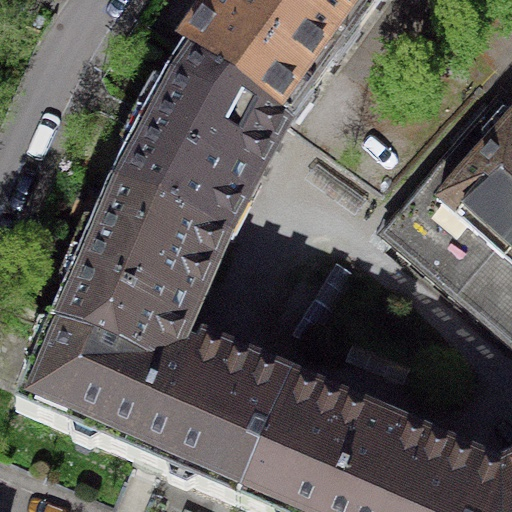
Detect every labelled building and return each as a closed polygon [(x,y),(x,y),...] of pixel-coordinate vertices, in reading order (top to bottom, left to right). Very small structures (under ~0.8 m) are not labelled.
[(224,0),(185,55),(287,129),(380,0),(224,0)] [(145,123),(110,194),(225,244),(287,129),(185,55),(145,123)] [(511,113),(498,102),(381,239),(511,351),(511,113)] [(110,194),(79,265),(51,332),(105,355),(106,353),(160,376),(168,358),(177,355),(178,354),(225,244),(110,194)] [(198,490),(238,507),(289,391),(201,354),(200,353),(199,353),(198,353),(197,354),(196,354),(196,355),(195,355),(194,356),(193,360),(178,354),(177,355),(168,358),(160,376),(106,353),(105,355),(51,332),(16,411),(70,434),(74,446),(90,454),(101,448),(134,462),(167,476),(170,488),(186,495),(198,490)] [(464,511),(481,475),(289,391),(238,507),(248,511),(464,511)] [(511,511),(511,477),(501,483),(481,475),(464,511),(511,511)]
